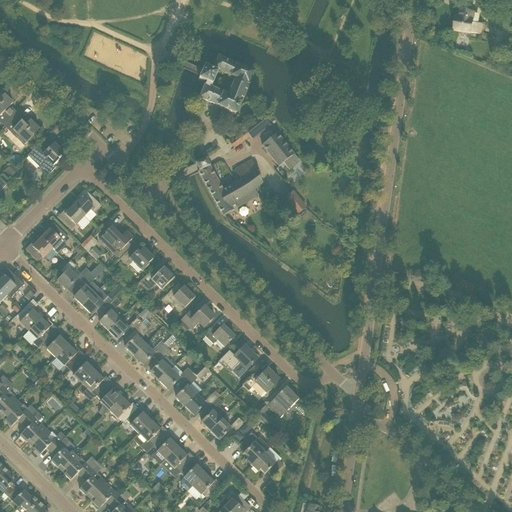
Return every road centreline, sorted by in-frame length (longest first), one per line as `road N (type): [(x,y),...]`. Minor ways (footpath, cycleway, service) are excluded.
road 1 (residential): [(262,511),(257,495),(6,244)]
road 2 (residential): [(362,365),(415,0)]
road 3 (residential): [(337,376),(320,384),(298,375),(82,166)]
road 4 (residential): [(337,376),(100,146)]
road 5 (residential): [(100,146),(0,48)]
road 6 (unclassified): [(472,511),(386,427)]
